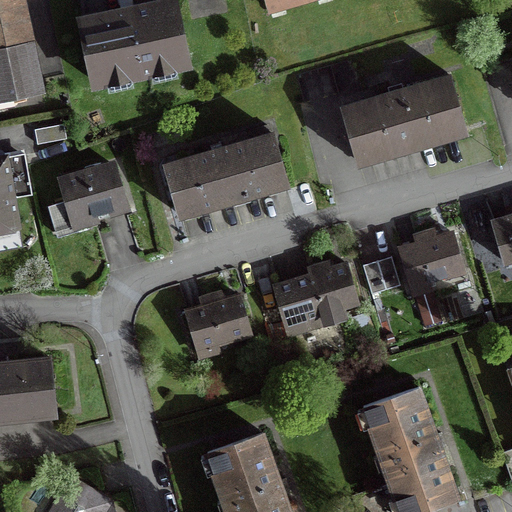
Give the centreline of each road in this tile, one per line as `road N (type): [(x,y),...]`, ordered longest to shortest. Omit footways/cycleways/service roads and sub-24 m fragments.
road 1 (residential): [(113,313),(137,279),(511,170)]
road 2 (residential): [(113,313),(162,511)]
